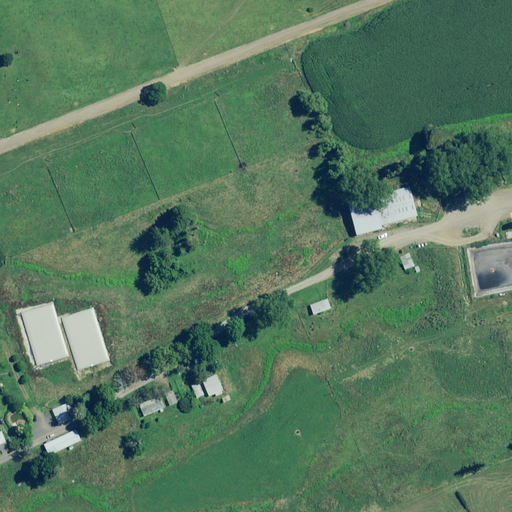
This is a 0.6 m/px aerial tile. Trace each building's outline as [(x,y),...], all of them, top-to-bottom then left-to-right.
[(417,216),(410,187),(348,203),(356,235),(382,229),(381,225),(417,216)] [(414,266),(409,254),(400,257),(405,270),(414,266)] [(331,309),(327,299),(310,305),(313,315),(331,309)] [(224,393),(216,375),(202,381),(209,397),(215,394),(216,396),(224,393)] [(192,386),(197,398),(200,397),(201,401),(206,400),(199,383),(192,386)] [(177,403),(172,391),(165,395),(170,406),(177,403)] [(165,408),(161,398),(140,405),(144,416),(165,408)] [(72,419),(66,404),(53,410),(59,425),(72,419)] [(81,440),(76,430),(44,445),(49,456),(81,440)] [(10,451),(6,442),(2,431),(0,432),(0,451),(1,451),(2,454),(10,451)]
